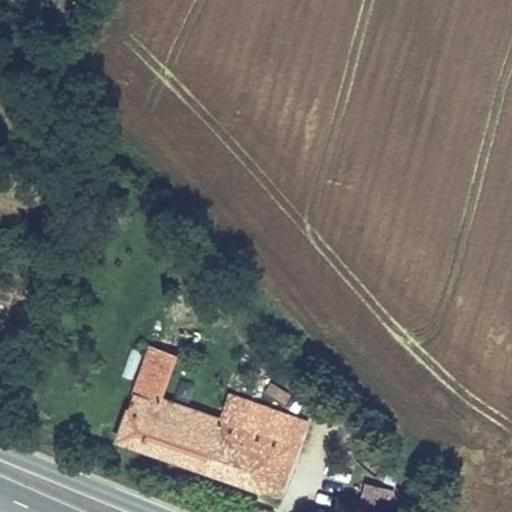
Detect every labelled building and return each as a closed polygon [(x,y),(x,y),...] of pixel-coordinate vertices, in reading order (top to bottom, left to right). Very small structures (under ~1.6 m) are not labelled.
[(133,376),(140,351),(129,348),(122,373),(133,376)] [(152,349),(146,368),(159,372),(163,359),(165,352),(152,349)] [(167,393),(176,365),(163,359),(159,372),(146,368),(138,391),(161,399),(163,393),(167,393)] [(138,391),(121,443),(275,497),(295,439),(221,413),(167,393),(163,393),(161,399),(138,391)] [(303,418),(228,392),(221,413),(295,439),(303,418)]
